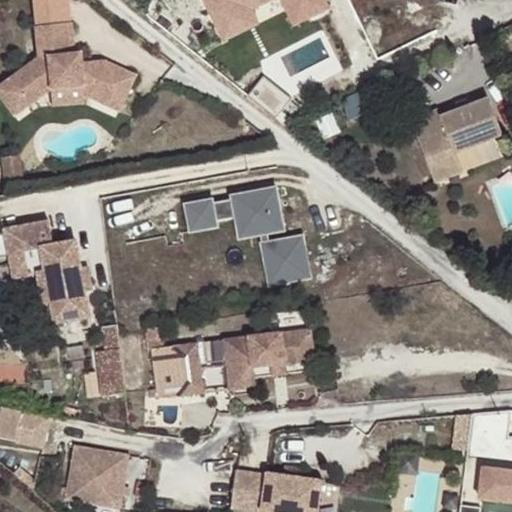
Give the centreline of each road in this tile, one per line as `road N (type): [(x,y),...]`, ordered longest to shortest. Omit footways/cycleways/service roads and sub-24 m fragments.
road 1 (residential): [(101,0),(511,334)]
road 2 (residential): [(511,397),(243,422)]
